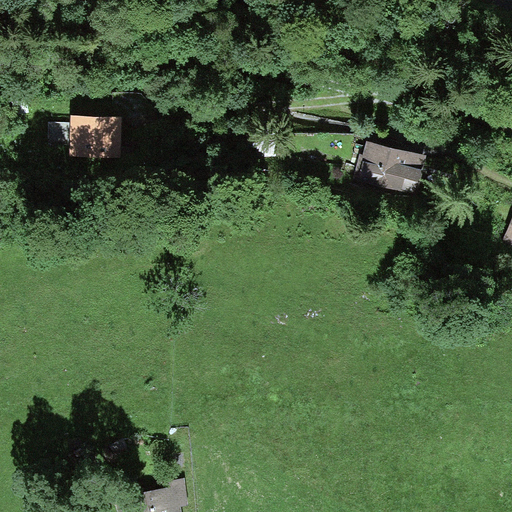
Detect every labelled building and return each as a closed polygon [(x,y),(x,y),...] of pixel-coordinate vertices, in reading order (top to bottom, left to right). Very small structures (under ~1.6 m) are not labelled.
[(75,144),(75,151),(115,152),(116,121),(76,120),(76,125),(64,124),(64,143),(75,144)] [(250,132),(250,143),(266,143),(265,132),(250,132)] [(370,147),(363,176),(414,188),(421,159),(370,147)] [(446,155),(441,166),(460,175),(465,165),(446,155)] [(153,493),(148,494),(150,511),(174,511),(172,492),(182,491),(181,479),(156,483),(157,492),(153,493)] [(131,511),(150,511),(148,494),(139,495),(138,485),(122,487),(123,497),(121,498),(122,508),(130,507),(131,511)]
